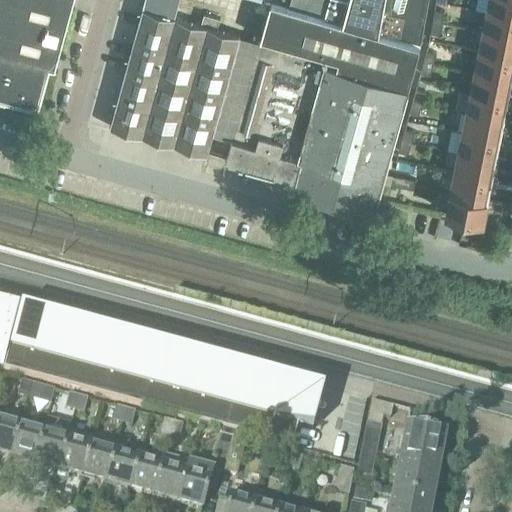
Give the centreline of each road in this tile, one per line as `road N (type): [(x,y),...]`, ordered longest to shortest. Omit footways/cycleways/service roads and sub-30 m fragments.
road 1 (unclassified): [(489,446),(470,422),(0,294)]
road 2 (unclassified): [(511,272),(480,271),(61,159)]
road 3 (unclassified): [(61,159),(105,0)]
